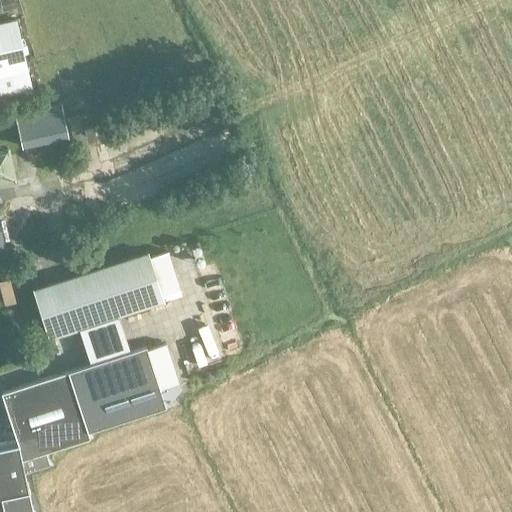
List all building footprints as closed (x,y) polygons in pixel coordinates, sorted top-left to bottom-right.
[(0,92),(29,84),(7,14),(0,16),(0,92)] [(68,137),(61,102),(15,113),(21,147),(68,137)] [(75,147),(87,145),(80,116),(68,118),(75,147)] [(0,182),(16,179),(8,145),(0,147),(0,182)] [(171,244),(33,289),(49,337),(187,292),(171,244)] [(89,436),(87,430),(144,411),(165,405),(145,345),(67,370),(1,391),(18,444),(0,448),(0,497),(1,498),(4,511),(32,511),(22,458),(89,436)]
